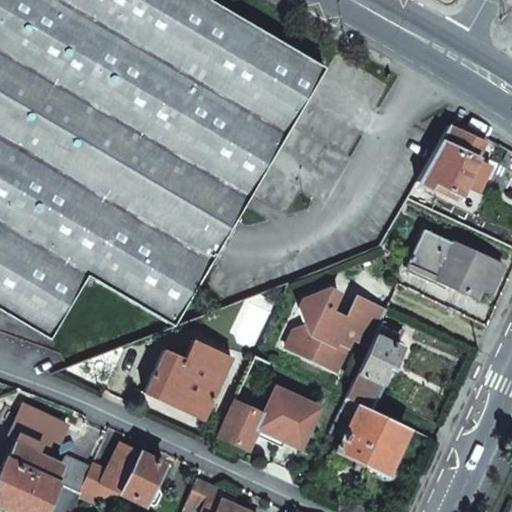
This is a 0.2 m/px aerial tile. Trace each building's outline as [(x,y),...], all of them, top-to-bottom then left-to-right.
[(324,68),(206,0),(0,0),(0,309),(50,339),(52,337),(88,275),(173,323),(324,68)] [(485,142),(448,125),(416,181),(432,187),(434,182),(460,194),(464,185),(477,192),(490,165),(477,158),(485,142)] [(502,267),(422,230),(405,265),(475,298),(479,289),(490,294),(502,267)] [(345,319),(329,311),(337,293),(327,288),(301,300),(297,309),(304,327),(292,331),(284,348),(334,371),(349,340),(352,333),(370,341),(379,321),(384,312),(354,298),(345,319)] [(407,333),(379,321),(370,341),(367,348),(343,398),(370,411),(377,397),(370,394),(384,366),(390,368),(400,348),(386,341),(388,336),(402,343),(407,333)] [(349,340),(367,348),(370,341),(352,333),(349,340)] [(231,358),(191,340),(182,359),(162,350),(142,394),(202,421),(231,358)] [(384,366),(370,394),(377,397),(390,368),(384,366)] [(256,429),(299,448),(318,408),(274,388),(262,416),(256,429)] [(370,411),(343,398),(327,433),(342,440),(335,453),(385,477),(397,450),(384,444),(394,422),(370,411)] [(247,450),(256,429),(262,416),(233,402),(217,436),(247,450)] [(15,444),(0,436),(0,457),(4,459),(78,494),(90,468),(65,457),(61,465),(43,457),(47,449),(18,436),(15,444)] [(137,451),(118,443),(105,470),(91,464),(90,468),(78,494),(77,497),(97,506),(100,499),(111,505),(116,492),(143,504),(144,502),(152,506),(159,491),(151,487),(163,463),(137,451)] [(78,494),(4,459),(0,466),(0,507),(10,511),(40,511),(43,508),(51,511),(69,511),(77,497),(78,494)] [(246,511),(230,504),(221,500),(224,494),(210,487),(195,479),(182,507),(191,511),(246,511)] [(233,497),(224,494),(221,500),(230,504),(233,497)]
